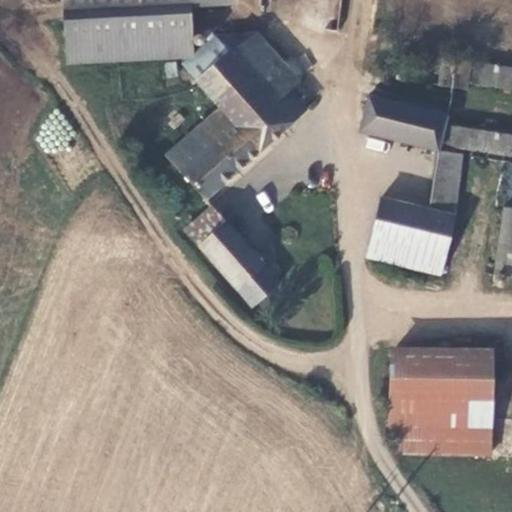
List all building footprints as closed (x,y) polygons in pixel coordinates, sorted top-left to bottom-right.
[(56,0),(59,48),(187,42),(186,15),(185,0),(56,0)] [(185,0),(186,15),(231,13),(230,0),(185,0)] [(172,59),(181,67),(216,37),(197,35),(172,59)] [(216,37),(181,67),(216,110),(223,119),(259,157),(269,150),(309,114),(292,96),(299,89),(252,39),(216,37)] [(511,97),(511,71),(450,60),(445,84),(511,97)] [(433,213),(456,218),(469,160),(511,167),(511,140),(452,129),(453,122),(373,103),(367,140),(444,155),(433,213)] [(163,162),(176,175),(214,141),(207,135),(223,119),(216,110),(163,162)] [(208,204),(259,157),(223,119),(207,135),(214,141),(176,175),(176,179),(208,204)] [(383,203),(371,261),(444,275),(456,218),(433,213),(383,203)] [(508,280),(511,262),(511,214),(495,277),(508,280)] [(194,241),(265,309),(289,284),(218,216),(194,241)] [(304,229),(303,221),(298,218),(290,217),(284,219),(282,228),(286,235),(293,236),(301,234),(304,229)] [(399,361),(405,424),(507,422),(502,360),(399,361)] [(405,424),(413,459),(509,456),(507,422),(405,424)]
